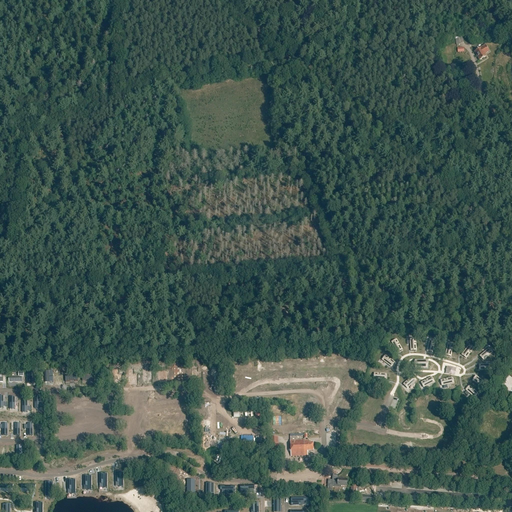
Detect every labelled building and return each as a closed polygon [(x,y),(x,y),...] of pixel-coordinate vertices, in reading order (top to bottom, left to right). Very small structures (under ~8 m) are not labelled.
[(484,54),(489,51),(485,45),(474,52),(479,60),(486,56),(484,54)] [(403,334),(399,337),(406,350),(410,347),(403,334)] [(472,334),(464,346),(468,348),(476,336),(472,334)] [(492,340),(479,346),(481,350),(494,344),(492,340)] [(332,350),(332,359),(336,359),(336,366),(340,366),(341,350),(332,350)] [(351,350),(346,365),(353,367),(358,352),(351,350)] [(384,350),(382,354),(396,360),(398,355),(384,350)] [(325,353),(316,353),(316,363),(325,363),(325,353)] [(286,354),(277,355),(278,365),(286,364),(286,354)] [(305,354),(296,354),(296,364),(305,364),(305,354)] [(267,355),(258,356),(258,366),(267,365),(267,355)] [(373,357),(361,368),(366,373),(378,363),(373,357)] [(445,376),(432,383),(434,387),(447,380),(445,376)] [(412,377),(403,385),(407,389),(416,380),(412,377)] [(475,377),(472,381),(484,390),(487,386),(475,377)] [(454,378),(452,383),(465,388),(467,384),(454,378)] [(371,380),(356,382),(357,390),(373,388),(371,380)] [(382,383),(379,391),(387,394),(388,390),(394,393),(396,389),(382,383)] [(367,395),(351,398),(352,405),(368,403),(367,395)] [(376,396),(373,403),(380,407),(382,403),(388,406),(390,402),(376,396)] [(423,396),(423,405),(427,405),(427,412),(431,412),(432,397),(423,396)] [(438,397),(437,406),(442,406),(442,413),(446,413),(447,397),(438,397)] [(458,400),(455,409),(459,410),(457,417),(461,418),(466,404),(458,400)] [(339,407),(338,415),(347,417),(349,409),(339,407)] [(364,421),(362,437),(371,438),(372,429),(367,429),(368,422),(364,421)] [(379,422),(378,438),(387,439),(387,430),(383,430),(384,423),(379,422)] [(393,423),(391,438),(401,439),(401,431),(397,431),(398,423),(393,423)] [(408,424),(406,440),(415,440),(416,432),(411,432),(412,425),(408,424)] [(424,425),(422,440),(431,441),(432,433),(427,433),(428,425),(424,425)] [(440,426),(438,441),(447,442),(448,434),(443,433),(444,426),(440,426)] [(328,438),(337,438),(336,430),(328,430),(328,438)] [(278,444),(278,438),(270,438),(271,453),(284,452),(283,444),(278,444)] [(308,451),(314,451),(314,444),(310,444),(310,441),(306,442),(306,440),(291,441),(291,457),(308,456),(308,451)] [(22,446),(17,446),(17,458),(30,458),(30,452),(22,452),(22,446)] [(347,486),(348,479),(339,479),(339,478),(333,477),(333,480),(328,480),(328,485),(330,485),(330,488),(332,489),(332,487),(341,488),(341,486),(347,486)] [(273,498),(272,511),(280,511),(280,498),(273,498)] [(42,511),(43,503),(35,503),(34,511),(42,511)]
